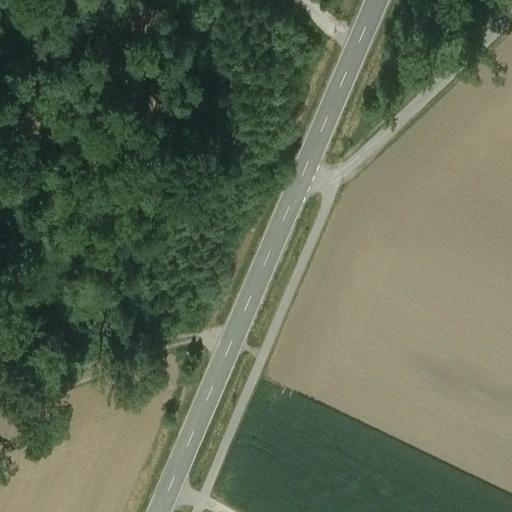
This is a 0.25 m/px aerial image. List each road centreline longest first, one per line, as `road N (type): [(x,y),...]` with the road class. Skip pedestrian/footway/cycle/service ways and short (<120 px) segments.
road 1 (secondary): [(159,511),(303,174)]
road 2 (unclassified): [(303,174),(331,177),(353,166),(511,20)]
road 3 (secondary): [(303,174),(377,0)]
